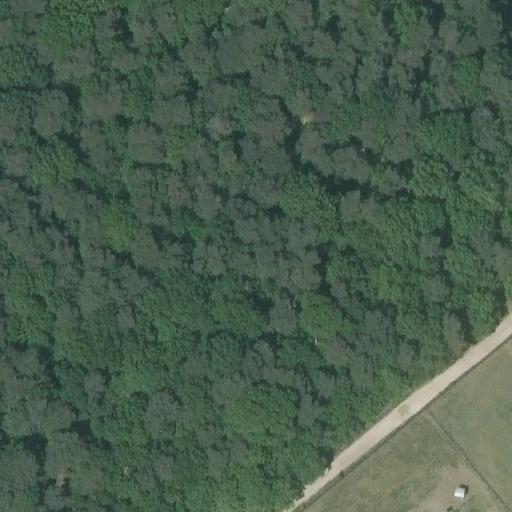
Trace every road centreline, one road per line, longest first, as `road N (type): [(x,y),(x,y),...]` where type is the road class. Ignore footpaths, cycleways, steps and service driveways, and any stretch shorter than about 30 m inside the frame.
road 1 (track): [(47,171),(299,491)]
road 2 (track): [(274,511),(511,314)]
road 3 (track): [(47,171),(240,0)]
